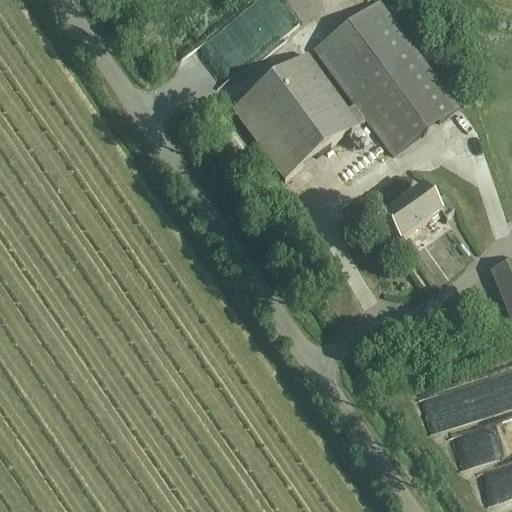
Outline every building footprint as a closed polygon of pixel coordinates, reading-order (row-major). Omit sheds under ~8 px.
[(366,125),(393,161),(457,114),(379,6),(315,53),(355,108),(347,114),(306,58),(232,113),(284,185),(366,125)] [(442,203),(434,209),(421,193),(383,223),(402,247),(439,218),(444,224),(453,217),(442,203)] [(511,263),(489,272),(511,331),(511,263)] [(420,294),(398,310),(411,328),(433,312),(420,294)] [(491,493),(511,485),(511,453),(481,465),(491,493)]
